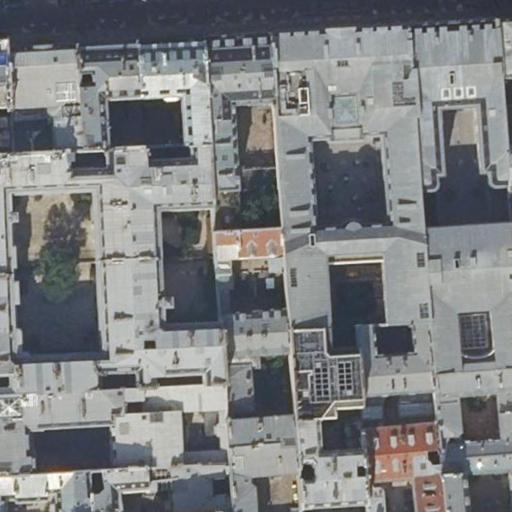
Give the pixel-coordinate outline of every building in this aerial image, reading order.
[(511,18),(494,20),(499,78),(511,77),(511,18)] [(431,375),(511,368),(511,257),(509,215),(507,191),(504,145),(502,123),(501,111),(499,78),(494,20),(457,22),(369,27),(313,30),(269,33),(273,108),(276,167),(280,227),(285,292),(286,310),(289,353),(295,418),(295,422),(318,421),(333,420),(333,411),(360,410),(355,347),(328,350),(323,266),(379,261),(383,324),(426,322),(431,375)] [(239,35),(201,37),(207,143),(212,213),(213,233),(280,227),(276,167),(236,169),(230,105),(256,104),(256,109),(273,108),(269,33),(239,35)] [(175,38),(135,41),(138,98),(179,96),(183,144),(186,144),(207,143),(201,37),(175,38)] [(113,42),(75,44),(82,150),(93,149),(104,148),(107,148),(104,100),(127,99),(129,119),(116,128),(118,147),(141,146),(138,98),(135,41),(113,42)] [(45,46),(5,48),(8,107),(9,132),(11,154),(82,150),(75,44),(45,46)] [(0,107),(8,107),(5,48),(0,48),(0,154),(11,154),(9,132),(3,132),(3,138),(0,138),(0,107)] [(511,104),(501,111),(502,123),(511,122),(511,144),(504,145),(507,191),(511,190),(511,104)] [(212,213),(207,143),(186,144),(187,158),(145,160),(145,146),(141,146),(118,147),(107,148),(104,148),(105,167),(94,168),(91,169),(91,190),(95,261),(159,258),(158,216),(212,213)] [(94,168),(93,149),(82,150),(11,154),(0,154),(0,274),(11,274),(9,222),(15,221),(15,214),(9,214),(8,194),(91,190),(91,169),(94,168)] [(213,233),(219,314),(228,313),(227,294),(230,297),(245,296),(245,286),(253,286),(254,294),(285,292),(280,227),(213,233)] [(159,258),(95,261),(99,352),(100,373),(128,372),(130,388),(149,387),(149,375),(158,374),(159,387),(223,383),(219,322),(162,324),(162,306),(166,306),(166,300),(161,300),(159,258)] [(100,373),(99,352),(15,356),(11,274),(0,274),(0,395),(94,390),(94,374),(100,373)] [(252,511),(252,489),(247,485),(248,478),(297,474),(297,466),(295,422),(295,418),(233,421),(232,413),(254,412),(253,384),(251,382),(248,368),(258,368),(258,355),(289,353),(286,310),(228,313),(219,314),(219,322),(223,383),(229,466),(230,511),(252,511)] [(383,324),(353,325),(355,347),(360,410),(363,468),(364,479),(365,508),(365,511),(444,511),(441,467),(431,468),(430,465),(426,462),(426,454),(439,452),(431,375),(426,322),(383,324)] [(439,452),(441,467),(444,511),(511,511),(511,368),(431,375),(439,452)] [(159,387),(149,387),(130,388),(94,390),(0,395),(0,465),(6,465),(7,476),(34,475),(33,453),(27,453),(27,450),(30,450),(29,434),(27,434),(27,431),(41,431),(41,429),(110,426),(111,472),(229,466),(223,383),(159,387)] [(363,468),(360,410),(333,411),(333,420),(341,420),(341,422),(345,422),(347,453),(320,454),(318,421),(295,422),(297,466),(309,465),(308,468),(309,471),(312,471),(313,478),(309,482),(298,483),(300,511),(365,508),(364,479),(354,479),(354,468),(363,468)] [(230,511),(229,466),(111,472),(100,472),(101,489),(97,496),(90,496),(89,496),(89,511),(120,511),(119,495),(149,493),(149,511),(230,511)] [(45,500),(45,497),(45,496),(52,495),(52,504),(50,504),(49,511),(89,511),(89,496),(90,496),(88,473),(34,475),(7,476),(0,476),(0,511),(4,511),(13,511),(13,501),(13,502),(14,503),(16,504),(42,503),(43,502),(45,500)]
